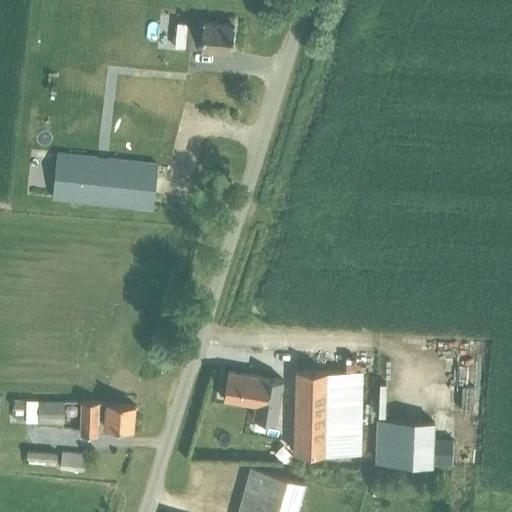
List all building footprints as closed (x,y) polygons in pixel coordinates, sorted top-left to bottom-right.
[(191,19),(189,31),(202,32),(201,48),(231,51),(233,23),(191,19)] [(156,162),(57,151),(52,197),(151,208),(156,162)] [(295,395),(294,454),(358,456),(361,374),(296,372),(295,395)] [(227,373),(223,399),(257,404),(254,417),(274,421),(282,379),(262,375),(261,378),(227,373)] [(27,400),(26,421),(63,422),(64,401),(27,400)] [(97,403),(81,402),(81,414),(81,432),(96,433),(97,412),(97,403)] [(97,403),(97,412),(104,412),(104,426),(134,427),(135,404),(97,403)] [(378,418),(376,463),(431,466),(431,464),(432,439),(433,420),(378,418)] [(432,439),(431,464),(452,465),(453,440),(432,439)] [(56,461),(57,453),(27,451),(27,459),(56,461)] [(84,470),(86,453),(62,451),(61,468),(84,470)] [(294,511),(304,483),(252,468),(238,511),(294,511)]
